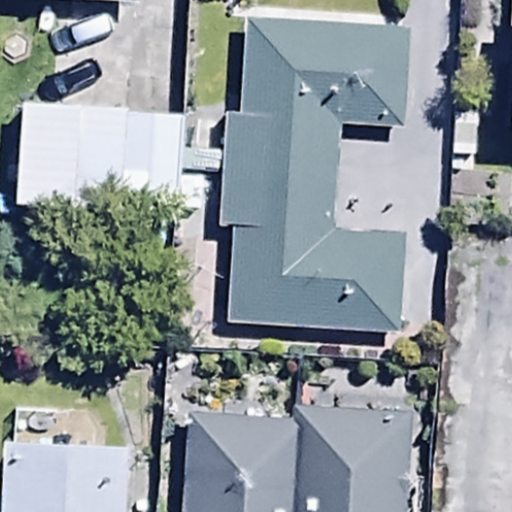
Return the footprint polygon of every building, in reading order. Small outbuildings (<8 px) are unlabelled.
[(0,0),(0,5),(135,14),(135,0),(0,0)] [(234,241),(232,334),(405,341),(409,251),(334,248),(339,132),(407,135),(411,38),(245,31),(241,129),(226,129),(222,240),(234,241)] [(180,130),(25,112),(12,225),(120,238),(124,206),(171,211),(180,130)] [(406,511),(409,427),(181,428),(180,511),(406,511)] [(7,453),(3,511),(126,511),(130,460),(7,453)]
